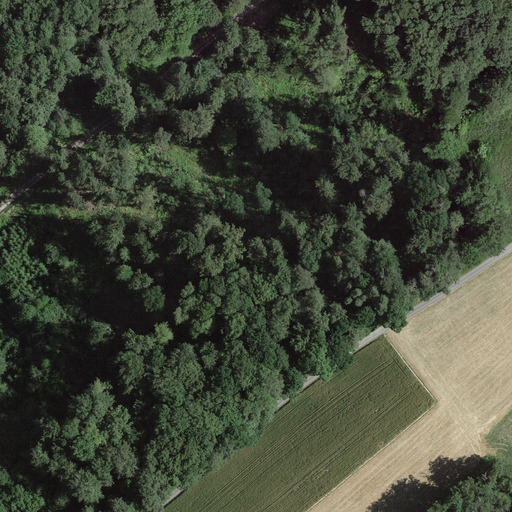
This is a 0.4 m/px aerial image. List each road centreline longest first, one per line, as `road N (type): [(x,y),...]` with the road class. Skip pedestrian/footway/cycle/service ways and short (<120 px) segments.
road 1 (track): [(148,511),(329,362),(511,247)]
road 2 (track): [(0,207),(253,0)]
